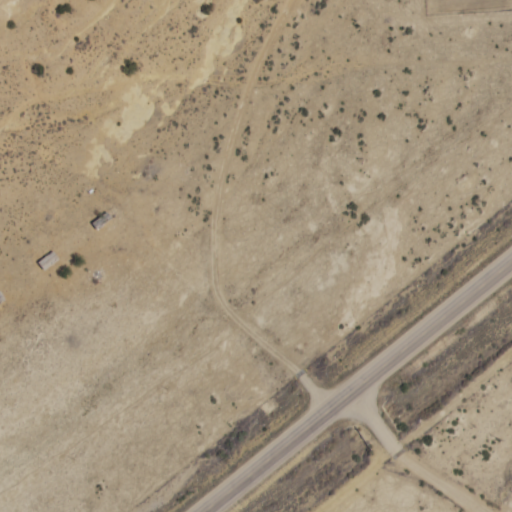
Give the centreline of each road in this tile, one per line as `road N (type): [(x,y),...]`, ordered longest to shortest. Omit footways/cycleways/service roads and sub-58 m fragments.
road 1 (track): [(328,411),(300,373),(233,317),(213,271),(220,174),(257,61),(287,0)]
road 2 (secondary): [(200,511),(511,259)]
road 3 (residential): [(353,389),(397,452),(484,511)]
